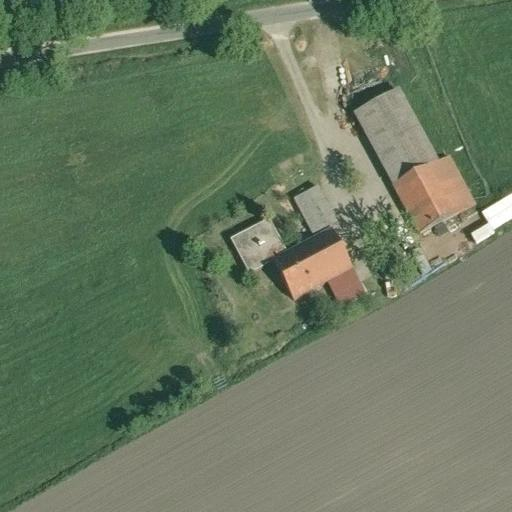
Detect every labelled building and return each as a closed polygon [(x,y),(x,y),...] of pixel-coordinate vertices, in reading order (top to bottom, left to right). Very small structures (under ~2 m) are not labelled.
[(401,99),(355,124),(421,244),(480,212),(453,162),(439,170),(401,99)] [(297,206),(317,246),(333,238),(334,241),(343,237),(321,194),(297,206)] [(479,242),(511,222),(511,196),(484,213),(492,225),(474,235),(479,242)] [(274,268),(290,260),(273,226),(232,247),(250,283),(275,270),(274,268)] [(334,241),(333,238),(317,246),(290,260),(274,268),(275,270),(296,310),(329,294),(340,316),(366,303),(334,241)] [(456,254),(448,241),(423,256),(430,269),(456,254)]
